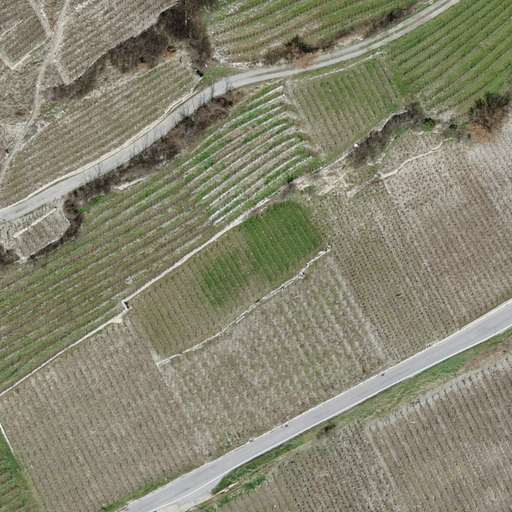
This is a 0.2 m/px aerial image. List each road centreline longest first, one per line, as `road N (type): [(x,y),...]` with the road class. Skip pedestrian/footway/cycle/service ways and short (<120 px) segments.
road 1 (track): [(455,0),(363,53),(212,90),(161,131),(0,215)]
road 2 (residential): [(511,314),(149,511)]
